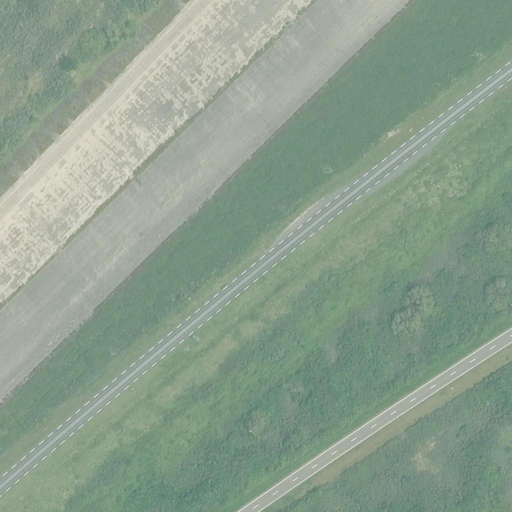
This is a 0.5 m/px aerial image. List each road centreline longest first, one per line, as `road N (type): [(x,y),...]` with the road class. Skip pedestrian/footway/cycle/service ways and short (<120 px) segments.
road 1 (primary): [(0,482),(321,213),(511,67)]
road 2 (unclassified): [(247,511),(511,334)]
road 3 (unclassified): [(0,212),(203,0)]
